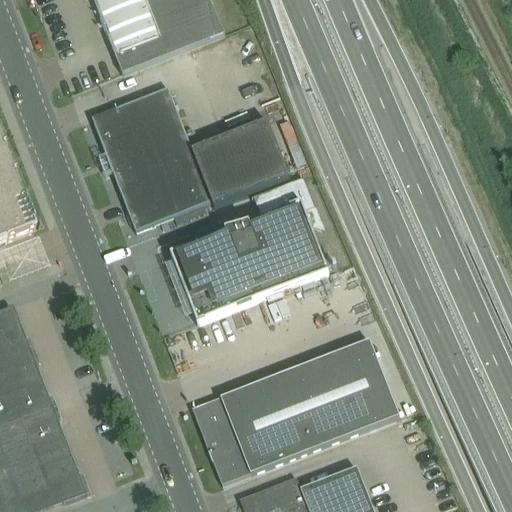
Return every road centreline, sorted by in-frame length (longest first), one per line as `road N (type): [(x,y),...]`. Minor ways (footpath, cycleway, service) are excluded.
road 1 (trunk): [(257,0),(312,145),(477,511)]
road 2 (trunk): [(296,0),(511,498)]
road 3 (unclassified): [(186,511),(0,28)]
road 4 (trunk): [(511,399),(338,0)]
road 5 (trunk): [(511,310),(368,0)]
road 6 (unknown): [(262,511),(424,447)]
